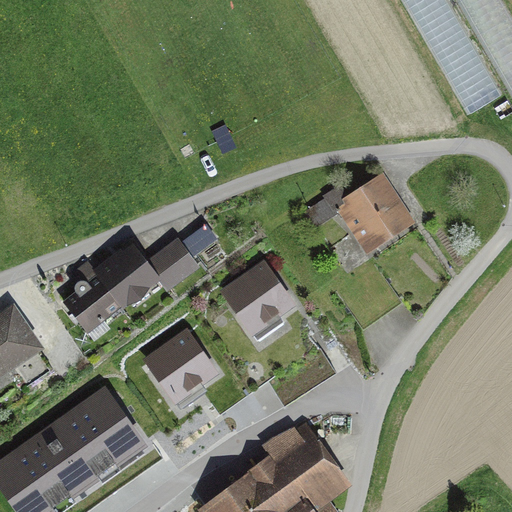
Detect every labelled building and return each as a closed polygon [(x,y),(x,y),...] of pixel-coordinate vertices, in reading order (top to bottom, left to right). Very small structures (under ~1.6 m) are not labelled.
[(332,204),(364,252),(415,222),(383,172),(332,204)] [(326,204),(309,215),(316,226),(333,215),(326,204)] [(187,237),(198,256),(220,244),(208,224),(187,237)] [(198,267),(176,238),(143,262),(165,291),(198,267)] [(227,293),(255,332),(293,305),(265,266),(227,293)] [(341,291),(364,324),(398,301),(375,267),(341,291)] [(61,300),(85,333),(121,306),(120,304),(133,293),(114,269),(100,280),(96,274),(86,281),(80,280),(75,281),(71,286),(72,291),(61,300)] [(0,376),(41,347),(10,303),(0,310),(0,376)] [(190,337),(152,366),(177,399),(215,371),(190,337)] [(320,347),(270,381),(286,405),(336,372),(320,347)] [(46,511),(144,442),(105,387),(0,461),(0,483),(20,511),(46,511)] [(336,511),(329,502),(351,486),(305,423),(295,429),(294,428),(268,446),(274,455),(200,509),(202,511),(336,511)]
